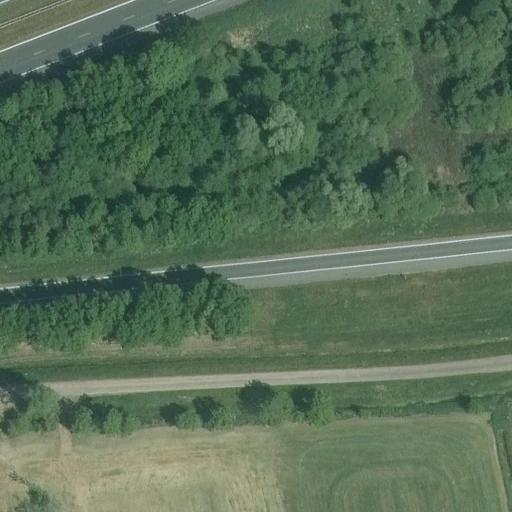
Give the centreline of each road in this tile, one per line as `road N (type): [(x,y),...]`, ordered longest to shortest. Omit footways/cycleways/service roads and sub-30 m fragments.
road 1 (motorway): [(0,297),(511,243)]
road 2 (unclassified): [(0,394),(408,374),(511,361)]
road 3 (motorway): [(0,68),(177,0)]
